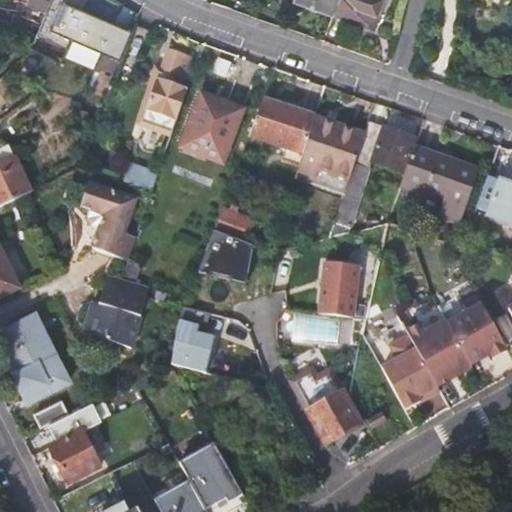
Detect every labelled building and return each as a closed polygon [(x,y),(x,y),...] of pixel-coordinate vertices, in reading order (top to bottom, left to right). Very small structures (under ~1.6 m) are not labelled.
[(88,0),(52,0),(37,37),(67,50),(71,40),(119,61),(122,62),(124,56),(132,33),(83,12),(88,0)] [(300,0),(333,12),(337,0),(300,0)] [(382,0),(337,0),(333,12),(372,27),(382,0)] [(171,46),(163,68),(151,95),(144,122),(172,132),(188,89),(185,88),(194,60),(183,56),(185,51),(171,46)] [(151,95),(163,68),(157,66),(136,124),(171,136),(172,132),(144,122),(151,95)] [(208,157),(225,163),(244,109),(226,102),(224,106),(200,97),(183,144),(209,153),(208,157)] [(263,97),(249,134),(303,152),(313,121),(316,114),(263,97)] [(386,128),(416,138),(421,122),(392,113),(386,128)] [(330,127),(313,121),(303,152),(300,163),(348,180),(354,163),(356,156),(364,134),(332,122),(330,127)] [(416,138),(386,128),(368,122),(364,134),(356,156),(371,161),(404,173),(413,146),(416,138)] [(404,173),(400,185),(445,200),(440,216),(458,222),(475,168),(413,146),(404,173)] [(0,150),(0,206),(28,194),(30,192),(9,147),(0,150)] [(369,168),(371,161),(356,156),(354,163),(369,168)] [(346,233),(369,168),(354,163),(348,180),(328,237),(346,233)] [(135,172),(131,184),(152,191),(156,179),(135,172)] [(511,183),(498,179),(487,212),(511,220),(511,183)] [(128,261),(136,238),(123,234),(136,200),(88,183),(80,207),(89,211),(104,216),(99,229),(92,248),(128,261)] [(224,210),(216,232),(245,243),(253,221),(224,210)] [(104,216),(89,211),(87,219),(91,226),(99,229),(104,216)] [(253,221),(245,243),(271,252),(278,230),(253,221)] [(0,298),(20,288),(0,247),(0,298)] [(324,263),(318,314),(352,318),(358,266),(324,263)] [(135,349),(152,288),(122,279),(110,276),(101,305),(98,315),(92,314),(86,335),(135,349)] [(511,283),(500,291),(507,304),(511,301),(511,283)] [(189,298),(160,290),(157,300),(186,308),(189,298)] [(452,320),(447,323),(469,362),(490,351),(491,354),(493,358),(508,350),(477,296),(464,303),(463,304),(467,311),(452,320)] [(95,304),(92,314),(98,315),(101,305),(95,304)] [(196,312),(187,309),(184,319),(194,321),(196,312)] [(202,329),(217,332),(220,313),(205,310),(202,329)] [(220,336),(245,338),(246,317),(221,316),(220,336)] [(33,318),(0,333),(0,336),(8,352),(3,355),(25,398),(46,386),(50,392),(68,382),(55,356),(54,357),(33,318)] [(418,323),(406,330),(408,335),(437,386),(452,378),(450,374),(455,372),(457,375),(472,367),(471,365),(469,362),(447,323),(445,319),(424,331),(418,323)] [(218,340),(180,330),(170,364),(172,364),(199,372),(210,374),(211,368),(215,355),(218,340)] [(396,359),(381,367),(401,402),(405,410),(421,401),(419,396),(437,386),(408,335),(389,346),(396,359)] [(0,349),(3,355),(8,352),(0,336),(0,349)] [(491,354),(490,351),(469,362),(471,365),(491,354)] [(215,355),(211,368),(224,371),(228,358),(215,355)] [(314,367),(292,379),(327,443),(362,424),(331,369),(318,376),(314,367)] [(28,404),(50,392),(46,386),(25,398),(28,404)] [(419,396),(421,401),(440,390),(437,386),(419,396)] [(34,415),(41,429),(68,415),(61,401),(34,415)] [(100,422),(92,404),(48,427),(56,443),(50,447),(68,482),(100,466),(91,449),(82,431),(96,423),(100,422)] [(365,422),(371,431),(385,423),(380,414),(365,422)] [(158,494),(165,511),(211,511),(245,498),(221,441),(180,457),(190,480),(158,494)] [(511,451),(490,464),(497,475),(511,465),(511,451)]
